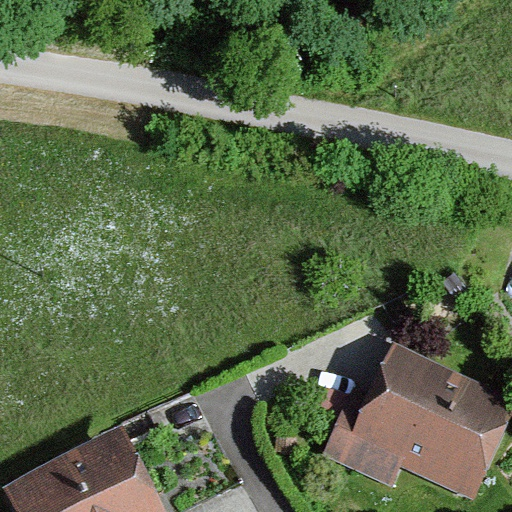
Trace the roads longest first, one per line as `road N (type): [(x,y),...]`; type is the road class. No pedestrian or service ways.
road 1 (unclassified): [(511,160),(147,85),(0,65)]
road 2 (residential): [(295,511),(227,398)]
